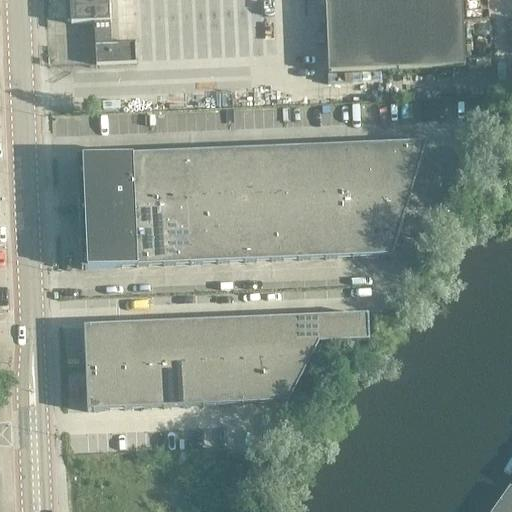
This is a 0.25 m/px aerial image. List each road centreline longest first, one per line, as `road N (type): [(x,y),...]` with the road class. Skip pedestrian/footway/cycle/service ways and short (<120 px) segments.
road 1 (unclassified): [(37,511),(19,0)]
road 2 (unknown): [(294,76),(429,88)]
